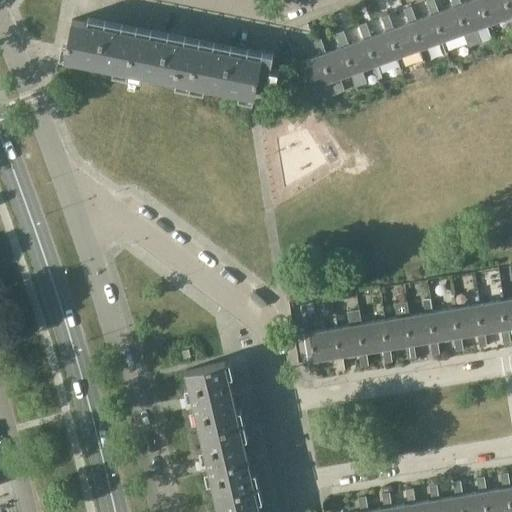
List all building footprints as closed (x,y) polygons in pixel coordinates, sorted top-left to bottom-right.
[(427,0),(426,1),(430,14),(435,13),(445,40),(463,33),(467,32),(457,4),(453,6),(438,11),(433,0),(427,0)] [(451,0),(453,6),(457,4),(467,32),(463,33),(468,46),(480,42),(475,29),(490,24),(481,0),(468,0),(461,3),(459,0),(451,0)] [(511,14),(506,0),(481,0),(490,24),(511,15),(511,14)] [(422,48),(445,40),(435,13),(430,14),(416,19),(411,6),(403,9),(408,22),(412,21),(422,48)] [(381,17),(386,30),(390,29),(399,56),(396,57),(401,71),(408,68),(403,55),(422,48),(412,21),(408,22),(393,27),(389,14),(381,17)] [(261,57),(75,20),(72,19),(64,58),(255,96),(259,76),(277,79),(279,70),(270,69),(274,52),(262,50),(261,57)] [(358,25),(363,39),(367,37),(377,64),(373,66),(377,78),(385,75),(381,63),(396,57),(399,56),(390,29),(386,30),(371,36),(366,23),(358,25)] [(336,34),(341,46),(345,45),(354,72),(350,74),(355,87),(367,83),(362,69),(373,66),(377,64),(367,37),(363,39),(348,44),(344,31),(336,34)] [(313,42),(318,55),(322,53),(332,80),(327,82),(332,95),(344,90),(339,77),(350,74),(354,72),(345,45),(341,46),(326,52),(321,39),(313,42)] [(322,53),(318,55),(303,60),(298,47),(291,50),(296,64),(299,62),(308,89),(305,90),(310,103),(318,100),(313,87),(327,82),(332,80),(322,53)] [(511,298),(500,301),(504,329),(508,328),(511,327),(511,298)] [(424,313),(409,316),(405,317),(410,345),(414,344),(429,341),(431,355),(440,354),(437,340),(433,341),(429,313),(433,312),(431,300),(423,302),(424,313)] [(500,301),(476,305),(481,333),(484,332),(500,330),(502,344),(510,342),(508,328),(504,329),(500,301)] [(397,318),(381,321),(386,349),(390,348),(405,345),(408,359),(416,358),(414,344),(410,345),(405,317),(409,316),(407,304),(395,307),(397,318)] [(476,305),(452,309),(457,337),(461,336),(476,334),(479,347),(487,346),(484,332),(481,333),(476,305)] [(452,309),(433,312),(429,313),(433,341),(437,340),(453,338),(455,352),(463,350),(461,336),(457,337),(452,309)] [(349,326),(334,328),(339,357),(342,356),(358,353),(360,367),(368,366),(366,352),(362,353),(358,324),(361,324),(359,312),(347,315),(349,326)] [(381,321),(361,324),(358,324),(362,353),(366,352),(382,349),(384,363),(392,362),(390,348),(386,349),(381,321)] [(334,328),(310,332),(315,361),(334,358),(337,371),(345,370),(342,356),(339,357),(334,328)] [(199,344),(204,365),(219,362),(214,341),(199,344)] [(185,370),(192,397),(201,433),(240,424),(225,361),(219,362),(204,365),(185,370)] [(255,486),(240,424),(201,433),(215,495),(255,486)] [(510,511),(506,487),(510,487),(508,473),(500,474),(503,488),(487,490),(483,491),(486,511),(510,511)] [(461,511),(486,511),(483,491),(487,490),(484,476),(476,478),(479,492),(463,494),(459,495),(461,511)] [(461,511),(459,495),(463,494),(461,480),(453,482),(455,495),(440,498),(435,499),(437,511),(461,511)] [(412,511),(437,511),(435,499),(440,498),(437,485),(429,486),(431,499),(416,502),(411,503),(412,511)] [(260,511),(255,486),(215,495),(219,511),(260,511)] [(388,511),(412,511),(411,503),(416,502),(413,488),(405,490),(408,503),(392,506),(388,507),(388,511)] [(364,511),(388,511),(388,507),(392,506),(390,492),(381,493),(384,507),(368,510),(364,511)] [(364,511),(368,510),(366,496),(358,497),(360,511),(357,511),(364,511)]
